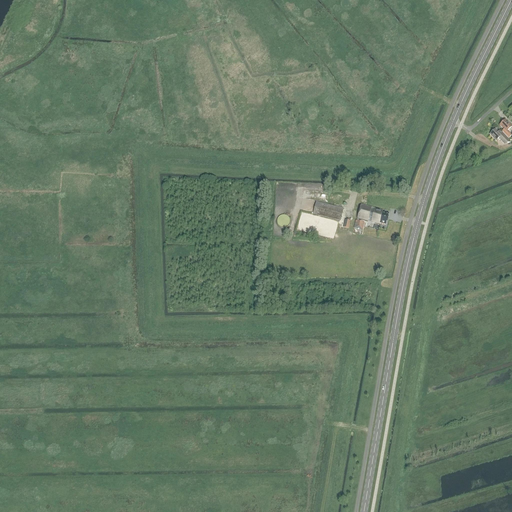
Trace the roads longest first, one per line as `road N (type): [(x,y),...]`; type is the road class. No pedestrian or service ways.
road 1 (primary): [(364,511),(404,273),(453,121)]
road 2 (primary): [(453,121),(510,0)]
road 3 (track): [(395,322),(511,283)]
